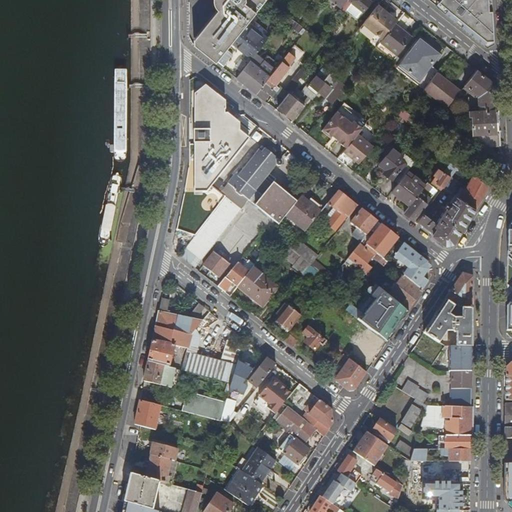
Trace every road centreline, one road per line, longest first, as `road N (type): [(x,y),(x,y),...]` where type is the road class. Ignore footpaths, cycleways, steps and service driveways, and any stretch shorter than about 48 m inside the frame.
road 1 (secondary): [(171,59),(165,168),(92,511)]
road 2 (residential): [(452,268),(199,65),(171,59)]
road 3 (secondary): [(102,511),(157,255)]
road 4 (residential): [(157,255),(355,410)]
road 5 (secondary): [(157,255),(175,164),(171,59)]
road 6 (residential): [(355,410),(452,268)]
road 7 (residential): [(486,511),(489,348)]
road 8 (residential): [(511,75),(413,0)]
road 9 (residential): [(489,348),(486,226)]
road 10 (residential): [(289,511),(355,410)]
